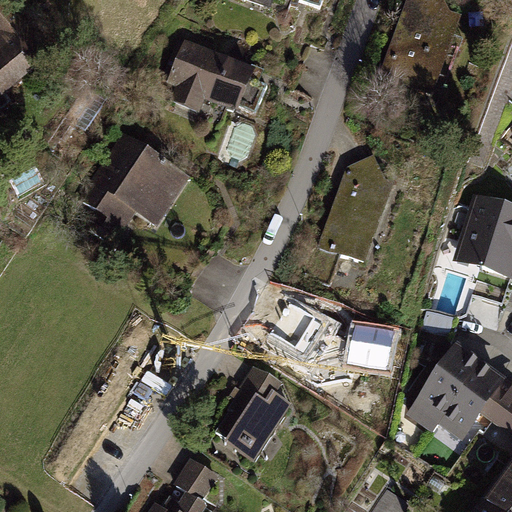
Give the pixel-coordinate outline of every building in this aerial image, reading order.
[(237,0),(238,1),(274,13),(278,0),(283,0),(304,7),(306,0),(237,0)] [(442,0),(411,0),(383,80),(432,97),(464,8),(442,0)] [(17,9),(0,22),(0,105),(59,57),(17,9)] [(259,76),(188,47),(170,89),(179,93),(172,111),(202,123),(209,106),(241,120),(259,76)] [(196,182),(148,152),(116,203),(110,199),(99,217),(110,223),(99,241),(121,255),(141,223),(162,236),(196,182)] [(388,188),(376,160),(348,175),(320,256),(368,273),(396,191),(388,188)] [(511,211),(475,201),(454,271),(511,287),(511,211)] [(511,511),(511,389),(459,355),(409,423),(437,440),(442,434),(468,450),(484,427),(511,444),(511,468),(478,511),(511,511)] [(284,391),(254,371),(239,394),(244,398),(215,443),(256,470),(294,413),(277,402),(284,391)] [(167,511),(164,511),(157,508),(154,511),(215,511),(207,507),(221,484),(194,468),(180,492),(190,498),(183,510),(173,504),(167,511)] [(418,511),(382,494),(373,511),(418,511)]
